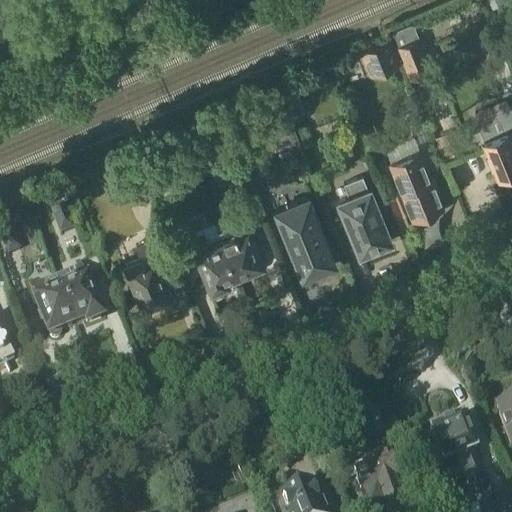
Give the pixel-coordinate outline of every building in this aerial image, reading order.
[(392,31),(398,46),(396,46),(411,80),(435,69),(421,36),(420,37),(414,22),(392,31)] [(365,43),(367,48),(359,51),(370,76),(402,62),(391,39),(389,33),(365,43)] [(285,93),(294,116),(306,111),(297,88),(285,93)] [(256,102),(268,128),(291,118),(279,92),(256,102)] [(479,125),(477,126),(497,175),(511,168),(511,132),(511,131),(511,106),(509,107),(506,99),(474,112),(479,125)] [(457,154),(448,132),(435,137),(444,159),(457,154)] [(435,178),(433,178),(423,152),(392,164),(413,218),(433,211),(438,213),(443,211),(444,207),(439,195),(441,194),(435,178)] [(345,182),(350,196),(339,200),(360,253),(392,240),(371,187),(369,188),(364,175),(345,182)] [(144,199),(136,180),(122,186),(129,205),(144,199)] [(288,204),(291,211),(279,215),(303,276),(336,262),(309,195),(288,204)] [(48,212),(58,237),(73,232),(62,206),(48,212)] [(231,222),(235,233),(222,238),(237,274),(249,269),(255,272),(258,272),(260,271),(262,270),(263,268),(262,263),(241,211),(237,213),(239,218),(231,222)] [(194,230),(190,232),(213,288),(228,282),(226,279),(237,274),(222,238),(210,243),(205,232),(196,236),(194,230)] [(20,253),(13,235),(0,240),(0,242),(6,259),(20,253)] [(136,246),(140,255),(126,261),(144,306),(171,294),(153,249),(152,249),(149,240),(136,246)] [(54,280),(57,288),(58,288),(74,327),(85,323),(86,327),(102,321),(83,277),(78,264),(74,265),(76,271),(54,280)] [(27,285),(49,338),(51,340),(54,341),(56,341),(58,339),(60,338),(61,332),(74,327),(58,288),(57,288),(45,293),(41,285),(33,288),(31,284),(27,285)] [(511,449),(511,401),(496,407),(511,450),(511,449)] [(473,453),(459,418),(426,431),(440,466),(443,465),(455,495),(484,483),(471,453),(473,453)] [(387,452),(351,467),(360,490),(358,491),(365,511),(372,511),(386,507),(387,511),(421,511),(413,489),(400,494),(394,478),(397,477),(387,452)] [(318,503),(310,485),(267,503),(270,511),(325,511),(321,502),(318,503)] [(511,511),(504,491),(492,496),(498,511),(511,511)]
